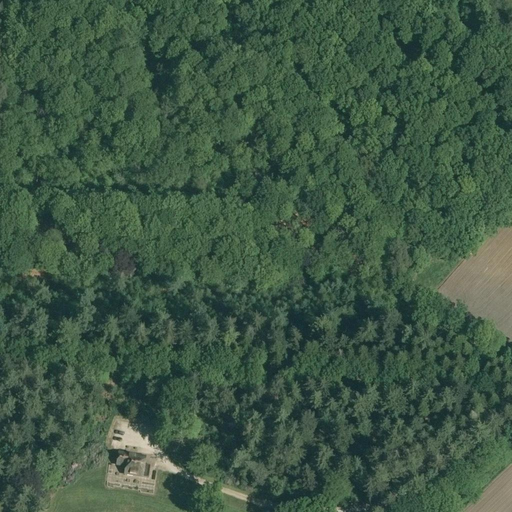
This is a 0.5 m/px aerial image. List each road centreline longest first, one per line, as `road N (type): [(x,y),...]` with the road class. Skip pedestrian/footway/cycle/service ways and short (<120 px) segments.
road 1 (track): [(369,278),(320,259),(257,251),(0,237)]
road 2 (track): [(511,401),(384,511)]
road 3 (track): [(511,360),(369,278)]
